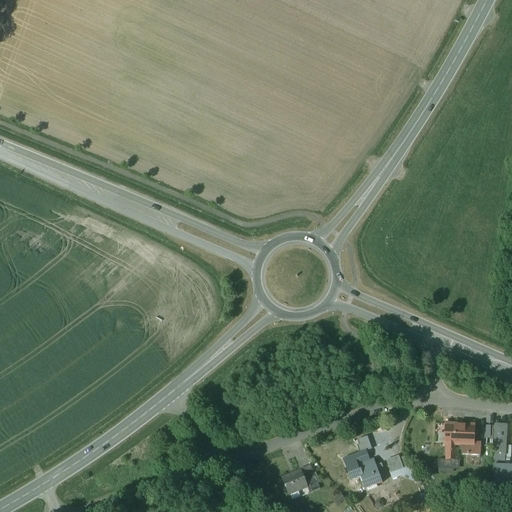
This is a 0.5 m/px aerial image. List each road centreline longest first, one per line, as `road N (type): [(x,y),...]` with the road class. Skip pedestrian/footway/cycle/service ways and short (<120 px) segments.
road 1 (secondary): [(0,509),(171,393),(267,307)]
road 2 (secondary): [(322,245),(396,152),(485,0)]
road 3 (secondary): [(0,148),(259,260)]
road 4 (secondary): [(334,296),(511,370)]
